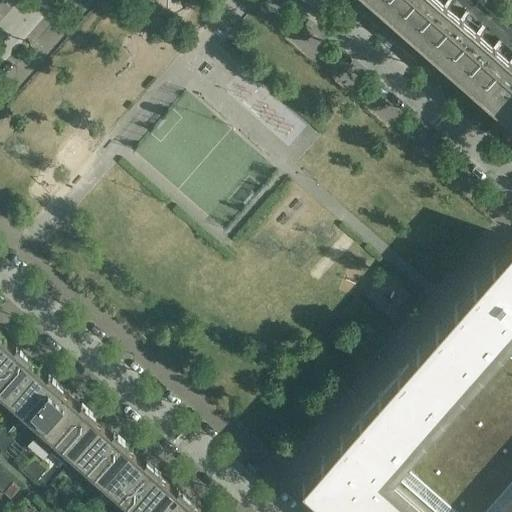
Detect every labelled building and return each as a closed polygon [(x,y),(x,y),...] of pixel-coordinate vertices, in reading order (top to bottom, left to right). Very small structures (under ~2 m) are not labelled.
[(511,60),(479,32),(442,0),(377,0),(511,118),(511,60)] [(511,511),(511,241),(303,480),(339,511),(511,511)] [(0,376),(24,349),(17,343),(14,346),(5,338),(0,343),(0,376)] [(0,390),(9,399),(38,366),(29,358),(31,356),(24,349),(0,376),(0,390)] [(25,413),(56,378),(49,372),(47,374),(38,366),(9,399),(25,413)] [(42,427),(70,395),(61,387),(64,384),(56,378),(25,413),(42,427)] [(58,442),(89,407),(82,400),(79,403),(70,395),(42,427),(58,442)] [(74,456),(103,423),(94,416),(96,413),(89,407),(58,442),(74,456)] [(91,470),(121,435),(114,429),(112,431),(103,423),(74,456),(91,470)] [(15,439),(8,433),(0,442),(0,447),(4,451),(15,439)] [(107,485),(135,452),(126,444),(129,441),(121,435),(91,470),(107,485)] [(123,499),(154,463),(147,457),(144,460),(135,452),(107,485),(123,499)] [(30,473),(40,462),(34,456),(23,468),(30,473)] [(47,468),(40,462),(30,473),(37,479),(47,468)] [(138,511),(140,511),(168,480),(159,473),(161,470),(154,463),(123,499),(138,511)] [(0,487),(4,491),(14,479),(7,473),(0,481),(0,487)] [(168,511),(186,492),(179,486),(177,488),(168,480),(140,511),(168,511)] [(63,502),(73,490),(66,485),(56,496),(63,502)] [(80,496),(73,490),(63,502),(69,508),(80,496)] [(199,511),(201,510),(191,501),(194,498),(186,492),(168,511),(199,511)]
